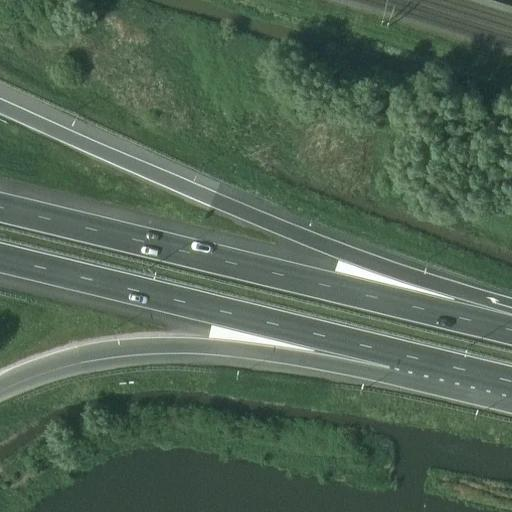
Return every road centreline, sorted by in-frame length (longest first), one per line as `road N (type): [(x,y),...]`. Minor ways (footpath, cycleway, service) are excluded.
road 1 (motorway): [(504,328),(0,105)]
road 2 (motorway): [(504,328),(0,208)]
road 3 (motorway): [(0,258),(405,355)]
road 4 (motorway): [(0,386),(31,369),(145,345),(338,365),(405,355)]
